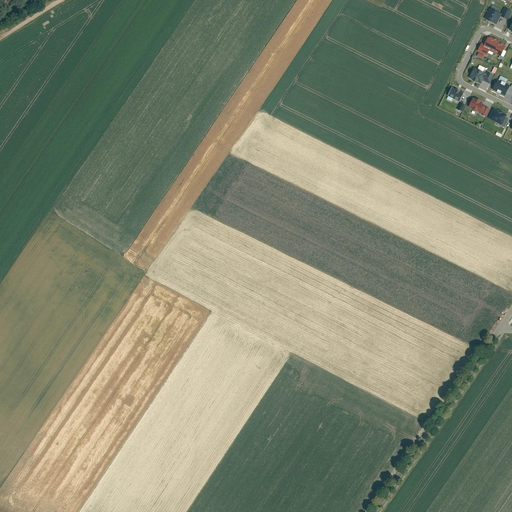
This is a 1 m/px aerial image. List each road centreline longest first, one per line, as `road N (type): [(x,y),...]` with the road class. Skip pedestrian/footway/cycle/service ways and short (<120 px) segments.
road 1 (residential): [(374,511),(500,326)]
road 2 (residential): [(511,41),(483,30),(459,77),(511,107)]
